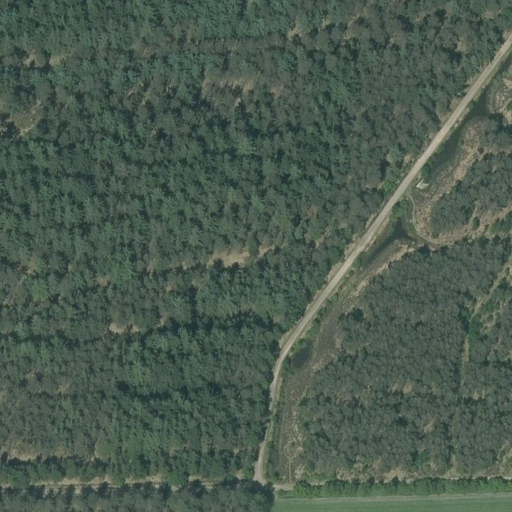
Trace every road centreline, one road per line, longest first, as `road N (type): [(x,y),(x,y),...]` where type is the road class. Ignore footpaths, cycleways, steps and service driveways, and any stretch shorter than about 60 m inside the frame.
road 1 (track): [(253,487),(286,350),(511,43)]
road 2 (track): [(0,497),(511,481)]
